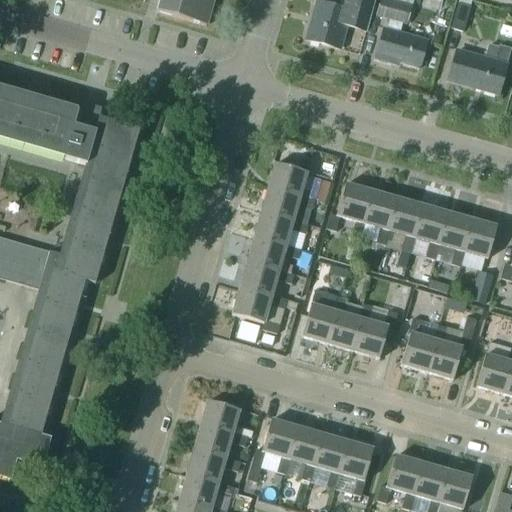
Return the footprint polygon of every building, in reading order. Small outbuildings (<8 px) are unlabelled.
[(161,0),(158,13),(207,27),(214,0),(161,0)] [(375,0),(334,0),(332,7),(318,3),(307,42),(341,51),(349,23),(367,28),(365,33),(366,34),(375,0)] [(380,0),(376,16),(390,21),(387,31),(384,30),(375,61),(392,66),(393,63),(419,70),(427,43),(400,35),(403,24),(406,25),(409,17),(410,17),(413,7),(412,6),(413,0),(380,0)] [(423,0),(422,7),(437,12),(440,2),(437,1),(436,0),(423,0)] [(452,29),(464,32),(471,8),(459,5),(452,29)] [(449,83),(499,97),(507,67),(505,67),(510,50),(499,47),(498,49),(490,47),(486,61),(457,53),(449,83)] [(0,479),(10,482),(16,462),(42,469),(50,440),(40,437),(84,282),(94,285),(139,130),(106,121),(98,119),(97,121),(77,115),(77,114),(0,91),(0,279),(35,289),(38,290),(0,423),(0,479)] [(266,191),(266,192),(298,201),(297,207),(310,211),(312,211),(314,202),(308,200),(310,193),(301,190),(306,175),(273,166),(273,167),(266,191)] [(320,182),(315,201),(316,201),(315,202),(324,204),(330,184),(320,182)] [(344,185),(336,217),(330,216),(326,230),(335,233),(339,218),(355,223),(361,225),(370,193),(344,185)] [(259,216),(259,217),(291,226),(290,232),(304,236),(305,236),(307,227),(306,227),(310,211),(297,207),(298,201),(266,192),(259,216)] [(361,225),(355,223),(351,237),(360,240),(364,226),(379,230),(385,232),(394,200),(370,193),(361,225)] [(385,232),(379,230),(375,244),(385,247),(389,233),(404,237),(410,239),(419,207),(394,200),(385,232)] [(410,239),(404,237),(400,251),(409,254),(413,240),(429,244),(435,246),(444,214),(419,207),(410,239)] [(435,246),(429,244),(425,259),(435,261),(439,247),(455,251),(462,253),(470,221),(444,214),(435,246)] [(252,241),(252,242),(284,251),(282,257),(297,261),(300,252),(304,236),(290,232),(291,226),(259,217),(252,241)] [(462,253),(455,251),(451,266),(460,269),(464,254),(487,260),(496,228),(470,221),(462,253)] [(245,266),(245,267),(277,276),(275,282),(290,286),(293,277),(290,276),(292,268),(280,265),(282,257),(284,251),(252,242),(245,266)] [(382,257),(384,248),(376,246),(373,255),(382,257)] [(501,270),(500,273),(498,281),(507,284),(511,273),(511,270),(511,269),(511,258),(510,267),(502,265),(501,270)] [(238,291),(237,292),(270,301),(268,307),(283,311),(284,309),(286,302),(271,298),(275,282),(277,276),(245,267),(244,267),(245,267),(238,291)] [(470,302),(483,306),(492,277),(478,273),(470,302)] [(230,316),(230,317),(262,326),(261,332),(263,333),(276,336),(279,327),(278,327),(283,311),(268,307),(270,301),(237,292),(238,292),(231,316),(230,316)] [(310,306),(301,339),(302,339),(326,346),(335,314),(342,316),(345,304),(346,301),(337,298),(332,313),(310,306)] [(286,302),(284,309),(294,312),(296,305),(286,302)] [(335,314),(326,346),(327,346),(351,353),(351,354),(360,321),(367,323),(371,308),(362,305),(361,309),(357,320),(342,316),(335,314)] [(360,321),(351,354),(352,354),(352,353),(376,360),(376,361),(378,361),(387,331),(391,332),(396,315),(387,312),(382,327),(367,323),(360,321)] [(408,337),(400,367),(402,368),(426,374),(426,375),(436,342),(442,344),(446,329),(437,327),(432,342),(417,337),(421,322),(412,319),(407,337),(408,337)] [(436,342),(426,375),(427,375),(451,382),(452,382),(461,350),(467,352),(471,336),(475,322),(466,320),(462,334),(457,349),(442,344),(436,342)] [(253,346),(258,329),(239,324),(234,340),(253,346)] [(484,356),(475,389),(476,389),(500,396),(510,364),(511,364),(511,348),(510,351),(507,363),(484,356)] [(511,364),(510,364),(500,396),(501,396),(511,399),(511,364)] [(199,429),(199,430),(230,439),(229,445),(243,449),(246,440),(232,436),(238,412),(206,403),(199,429)] [(250,467),(246,483),(255,485),(259,470),(264,455),(280,459),(286,461),(295,429),(294,429),(270,422),(269,421),(260,453),(255,452),(250,467)] [(280,459),(275,474),(284,477),(289,462),(304,467),(311,468),(320,436),(319,436),(295,429),(286,461),(280,459)] [(199,430),(192,454),(223,463),(221,470),(236,474),(239,465),(224,460),(229,445),(230,439),(199,430)] [(304,467),(300,482),(309,484),(325,489),(329,474),(336,476),(345,443),(344,443),(344,444),(320,437),(320,436),(311,468),(304,467)] [(329,474),(325,489),(334,491),(339,476),(354,481),(350,496),(359,499),(364,482),(363,482),(372,451),(369,450),(369,451),(345,444),(345,443),(336,476),(329,474)] [(191,455),(184,479),(216,488),(214,495),(229,500),(232,489),(217,485),(221,470),(223,463),(192,454),(191,455)] [(420,465),(395,457),(386,487),(381,486),(376,503),(385,506),(390,491),(405,495),(410,496),(420,465)] [(444,472),(420,465),(410,496),(405,495),(401,510),(407,511),(410,511),(415,498),(435,504),(444,472)] [(435,504),(430,502),(427,511),(437,511),(440,505),(462,511),(471,479),(444,472),(435,504)] [(184,479),(177,504),(204,511),(216,511),(210,510),(214,495),(216,488),(184,479)]
